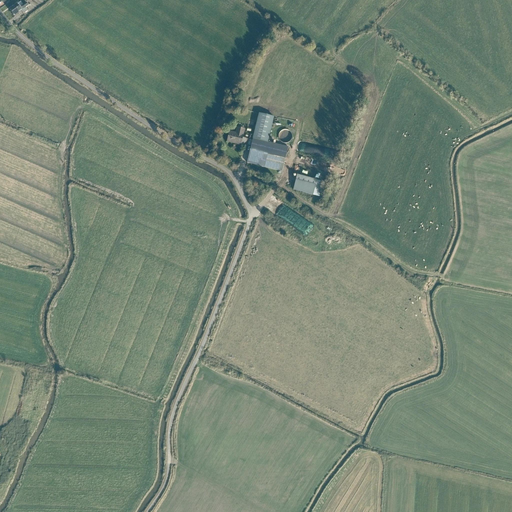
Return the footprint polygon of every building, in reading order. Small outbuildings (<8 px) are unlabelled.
[(23,14),(28,11),(26,9),(28,6),(26,3),(23,5),(20,2),(17,5),(16,4),(8,10),(14,18),(22,12),(23,14)] [(253,139),(267,142),(273,115),(264,113),(258,112),(251,138),(253,139)] [(247,163),(282,172),(288,147),(267,142),(253,139),(252,140),(247,139),(243,138),(245,129),(237,127),(235,133),(229,131),(227,143),(241,146),(241,145),(244,146),(246,145),(251,146),(247,163)] [(283,137),(283,140),(289,139),(289,142),(291,142),(290,130),(281,131),(281,137),(283,137)] [(297,175),(293,190),(319,197),(323,182),(297,175)]
